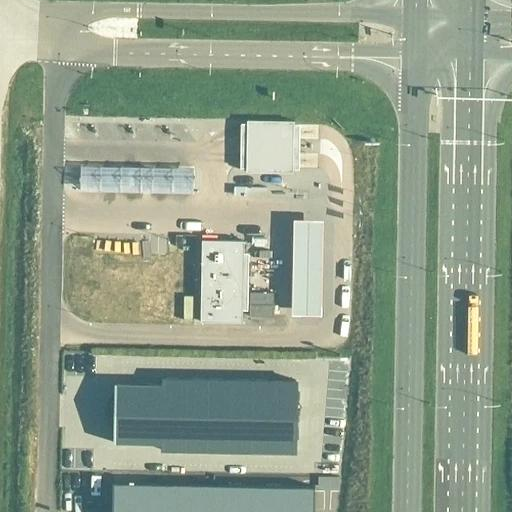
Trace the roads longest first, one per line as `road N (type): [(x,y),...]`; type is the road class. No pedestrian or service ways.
road 1 (primary): [(466,511),(471,53)]
road 2 (primary): [(413,54),(406,511)]
road 3 (unclassified): [(416,14),(0,7)]
road 4 (unclassified): [(0,50),(413,54)]
